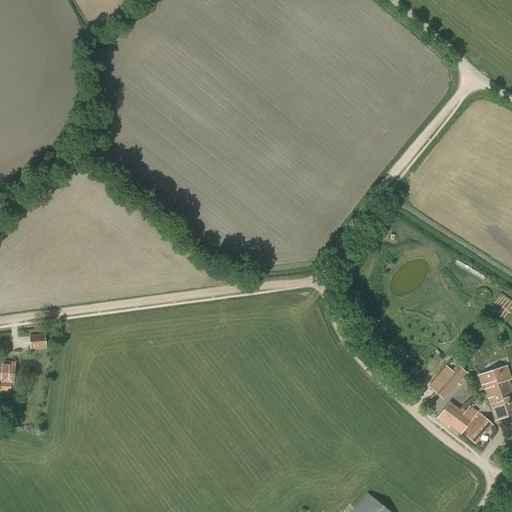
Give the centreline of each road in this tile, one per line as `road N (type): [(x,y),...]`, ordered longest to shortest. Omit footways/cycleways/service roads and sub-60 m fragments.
road 1 (track): [(0,322),(316,275)]
road 2 (track): [(477,75),(316,275)]
road 3 (track): [(316,275),(362,364),(476,461)]
road 4 (unclassified): [(511,99),(394,0)]
